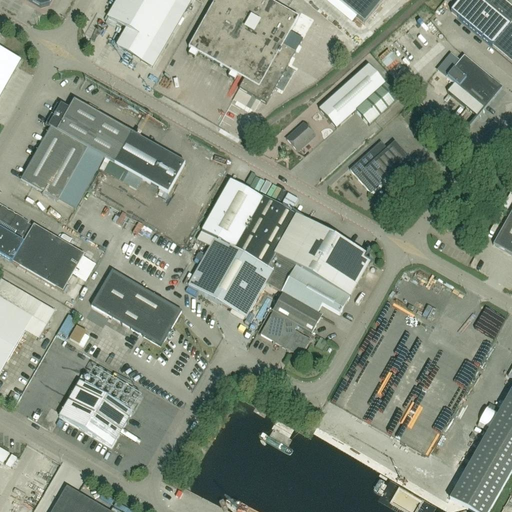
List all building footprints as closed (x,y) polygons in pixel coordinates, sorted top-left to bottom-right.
[(25,0),(41,9),(50,6),(52,0),(25,0)] [(119,0),(108,20),(105,24),(114,29),(116,25),(127,31),(117,48),(141,62),(153,69),(192,0),(119,0)] [(283,46),(298,19),(265,0),(217,0),(189,49),(245,81),(240,90),(241,90),(265,104),(266,105),(295,53),(283,46)] [(385,0),(333,0),(364,26),(385,0)] [(461,0),(451,12),(511,63),(511,7),(502,0),(461,0)] [(0,95),(20,62),(0,50),(0,95)] [(476,118),(483,110),(501,88),(464,57),(446,79),(454,85),(447,93),(454,99),(476,118)] [(369,128),(399,101),(368,67),(319,111),(336,130),(356,113),(369,128)] [(454,99),(447,93),(444,97),(451,103),(454,99)] [(101,158),(103,160),(104,159),(168,195),(185,165),(74,102),(69,111),(61,106),(60,106),(57,105),(45,126),(50,130),(101,158)] [(286,141),(297,153),(315,138),(304,125),(286,141)] [(89,186),(103,160),(101,158),(50,130),(36,155),(89,186)] [(371,195),(380,187),(379,185),(408,159),(394,143),(387,150),(381,143),(350,171),(371,195)] [(83,196),(89,186),(36,155),(21,181),(58,202),(67,187),(83,196)] [(274,290),(293,258),(311,225),(303,221),(303,220),(297,217),(296,217),(287,212),(287,211),(283,209),(282,209),(262,198),(261,200),(230,182),(197,242),(210,249),(188,287),(246,320),(266,286),(274,290)] [(0,256),(63,293),(84,256),(34,226),(33,228),(28,225),(29,223),(0,207),(0,206),(0,256)] [(511,256),(511,211),(493,245),(511,256)] [(367,257),(311,225),(293,258),(354,292),(370,264),(365,261),(367,257)] [(283,295),(283,296),(292,301),(296,292),(322,307),(340,316),(354,292),(293,258),(274,290),(283,295)] [(161,348),(182,313),(112,272),(91,307),(161,348)] [(0,374),(25,332),(33,319),(46,327),(55,313),(1,281),(0,281),(0,374)] [(296,292),(292,301),(283,296),(260,336),(300,359),(310,341),(295,332),(297,327),(311,335),(321,318),(317,316),(322,307),(296,292)] [(70,315),(57,336),(67,341),(79,320),(70,315)] [(511,370),(508,378),(511,379),(511,391),(485,438),(511,453),(511,370)] [(112,449),(132,414),(80,383),(59,418),(112,449)] [(470,511),(489,511),(511,472),(511,453),(485,438),(450,500),(470,511)] [(0,448),(0,463),(3,465),(9,454),(0,448)] [(12,456),(6,467),(11,470),(17,459),(12,456)] [(108,511),(67,487),(52,511),(108,511)]
